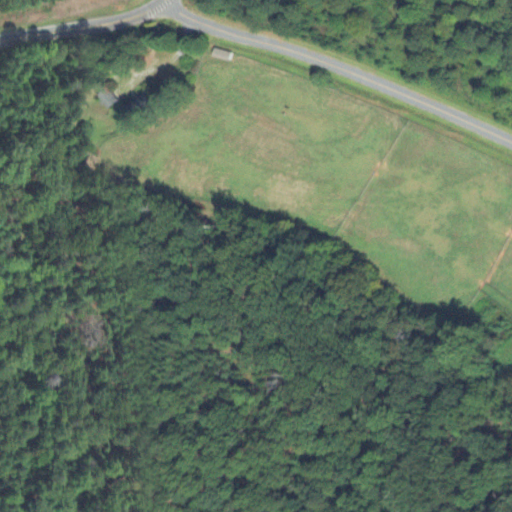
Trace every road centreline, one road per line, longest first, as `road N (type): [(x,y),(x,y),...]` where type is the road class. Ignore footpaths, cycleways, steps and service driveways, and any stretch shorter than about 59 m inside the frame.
road 1 (residential): [(158,2),(216,30),(323,62),(511,145)]
road 2 (tertiary): [(0,44),(103,24),(160,0)]
